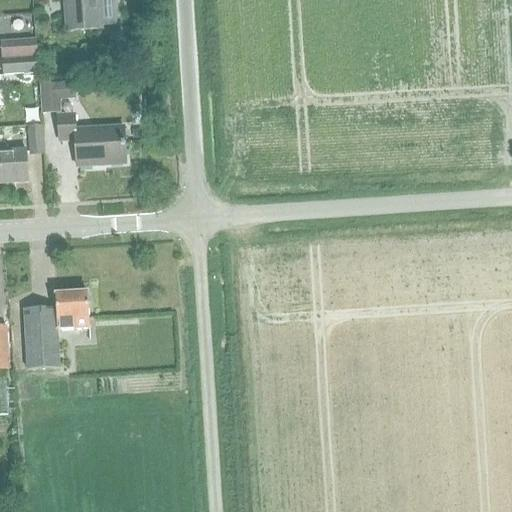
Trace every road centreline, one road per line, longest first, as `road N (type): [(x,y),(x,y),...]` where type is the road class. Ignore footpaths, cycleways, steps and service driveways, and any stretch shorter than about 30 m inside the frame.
road 1 (unclassified): [(201,217),(511,198)]
road 2 (unclassified): [(219,511),(201,217)]
road 3 (unclassified): [(201,217),(186,0)]
road 4 (residential): [(0,231),(128,223)]
